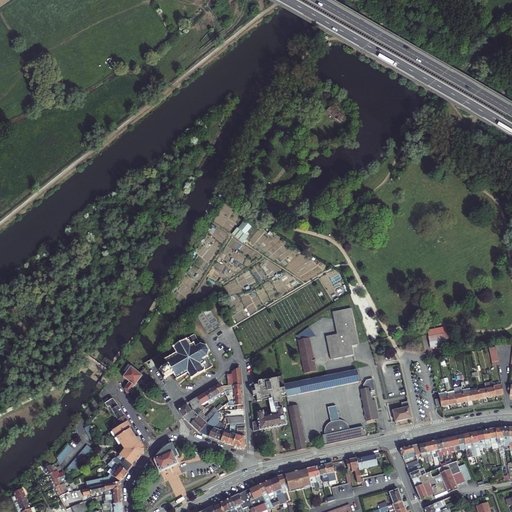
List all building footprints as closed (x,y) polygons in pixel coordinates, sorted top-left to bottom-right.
[(342,121),(340,120),(343,117),(331,106),(327,111),(340,123),(342,121)] [(243,243),(248,237),(245,235),(251,227),(245,222),(238,229),(237,228),(232,234),(243,243)] [(358,344),(351,309),(333,312),(337,335),(326,337),(331,359),(353,355),(351,346),(358,344)] [(427,330),(428,337),(447,333),(449,344),(455,343),(453,329),(446,330),(446,326),(427,330)] [(447,333),(428,337),(431,348),(449,344),(448,337),(447,333)] [(176,380),(177,380),(188,373),(190,378),(191,380),(192,379),(192,378),(203,372),(204,372),(205,372),(205,371),(212,366),(207,357),(208,357),(208,356),(207,356),(208,352),(209,351),(209,350),(208,350),(206,346),(205,345),(205,346),(201,344),(200,344),(199,344),(194,335),(186,339),(186,338),(185,339),(185,340),(174,346),(172,347),(173,348),(176,353),(165,359),(164,359),(164,360),(165,360),(167,364),(167,366),(160,369),(159,369),(158,371),(160,371),(164,378),(163,379),(165,380),(166,379),(172,375),(173,375),(176,379),(176,380)] [(309,338),(298,340),(300,352),(311,349),(309,338)] [(499,365),(496,347),(489,348),(492,366),(499,365)] [(300,352),(305,374),(316,371),(314,362),(313,358),(311,349),(300,352)] [(123,371),(126,373),(122,377),(129,382),(124,389),(128,395),(143,376),(128,365),(123,371)] [(241,385),(239,367),(232,371),(233,374),(227,375),(228,386),(241,385)] [(357,371),(284,385),(286,396),(302,393),(359,381),(358,376),(357,374),(357,371)] [(258,422),(253,423),(253,432),(287,425),(284,413),(283,407),(278,408),(276,409),(275,403),(277,403),(282,402),(282,398),(287,397),(286,396),(284,385),(282,376),(270,379),(269,380),(270,382),(268,382),(267,380),(266,380),(259,381),(258,383),(258,385),(262,401),(268,399),(271,399),(274,415),(272,415),(264,417),(263,411),(257,412),(258,419),(258,422)] [(372,401),(372,397),(376,396),(373,378),(366,380),(363,384),(364,389),(360,390),(362,397),(362,400),(364,408),(364,411),(365,415),(366,418),(366,422),(376,420),(378,419),(377,413),(374,413),(372,401)] [(501,380),(492,382),(495,396),(503,395),(501,380)] [(485,385),(488,398),(495,396),(492,382),(485,383),(485,385)] [(222,387),(219,383),(215,386),(221,397),(225,394),(224,391),(222,387)] [(257,402),(262,401),(258,385),(254,385),(255,391),(252,392),(253,397),(256,396),(257,402)] [(478,387),(480,399),(488,398),(485,385),(477,387),(478,387)] [(221,397),(215,386),(212,388),(218,399),(221,397)] [(470,389),(472,401),(480,399),(478,387),(470,389)] [(218,399),(212,388),(208,390),(214,401),(218,399)] [(470,389),(463,390),(463,391),(465,402),(472,401),(470,389)] [(214,401),(208,390),(204,393),(211,404),(214,401)] [(454,391),(447,392),(447,396),(449,405),(457,404),(455,393),(454,391)] [(455,393),(457,404),(465,402),(463,391),(455,393)] [(204,408),(211,404),(204,393),(196,398),(201,405),(207,402),(208,404),(204,407),(203,406),(202,407),(204,408)] [(449,405),(447,396),(439,398),(441,407),(449,405)] [(196,398),(189,402),(194,410),(197,408),(200,412),(204,409),(204,408),(202,407),(201,405),(196,398)] [(122,412),(118,406),(113,399),(111,399),(105,404),(107,408),(109,407),(115,416),(119,423),(120,425),(127,421),(122,412)] [(234,406),(234,410),(243,410),(243,400),(234,401),(228,401),(229,402),(229,404),(228,404),(227,405),(227,406),(234,406)] [(403,409),(393,411),(395,422),(412,418),(408,402),(401,404),(402,407),(404,406),(404,408),(403,409)] [(179,408),(179,411),(183,418),(192,411),(187,404),(179,408)] [(298,405),(288,407),(290,415),(299,413),(298,405)] [(331,407),(328,408),(330,420),(335,423),(338,418),(336,406),(333,407),(334,409),(331,409),(331,407)] [(192,411),(183,418),(199,433),(207,423),(213,417),(217,411),(218,411),(216,409),(215,408),(209,414),(210,414),(206,418),(206,417),(201,413),(199,416),(198,415),(198,416),(197,415),(200,412),(197,408),(194,410),(192,411)] [(301,421),(299,413),(290,415),(297,451),(306,449),(305,442),(304,439),(303,431),(302,428),(301,423),(301,421)] [(213,417),(207,423),(210,425),(214,428),(219,422),(213,417)] [(338,418),(335,423),(337,432),(349,429),(349,426),(347,423),(344,420),(342,419),(338,418)] [(337,432),(335,423),(330,420),(328,421),(325,424),(324,427),(324,431),(324,435),(337,432)] [(120,425),(119,426),(112,431),(124,449),(119,455),(121,456),(133,466),(144,452),(144,446),(127,421),(120,425)] [(223,424),(219,422),(214,428),(211,431),(209,437),(215,440),(219,430),(219,431),(222,425),(223,424)] [(119,426),(120,425),(119,423),(115,426),(109,429),(111,431),(112,431),(119,426)] [(214,428),(210,425),(207,423),(199,433),(209,437),(211,431),(214,428)] [(231,432),(227,444),(232,446),(236,435),(237,432),(244,431),(244,423),(230,424),(230,429),(229,432),(231,432)] [(92,428),(90,425),(84,428),(85,431),(87,434),(89,437),(91,441),(97,438),(95,434),(93,431),(92,428)] [(219,430),(215,440),(220,442),(226,426),(222,425),(219,431),(219,430)] [(226,426),(220,442),(227,444),(231,432),(229,432),(230,429),(227,428),(228,427),(226,426)] [(322,435),(324,445),(365,437),(363,427),(349,429),(324,435),(322,435)] [(501,428),(502,436),(509,436),(509,428),(505,428),(501,428)] [(232,446),(242,450),(245,448),(245,437),(244,431),(237,432),(236,435),(232,446)] [(465,443),(465,444),(472,443),(470,433),(467,434),(463,434),(465,443)] [(504,447),(503,437),(496,438),(498,448),(499,452),(502,451),(501,448),(504,447)] [(154,459),(171,451),(175,458),(179,456),(172,442),(170,443),(168,445),(166,446),(164,447),(162,449),(160,450),(158,452),(157,454),(156,456),(154,458),(154,459)] [(479,449),(478,442),(472,443),(475,457),(481,455),(480,451),(479,449)] [(472,457),(475,457),(472,443),(465,444),(466,449),(466,450),(471,450),(472,457)] [(420,454),(421,453),(419,444),(418,445),(411,446),(415,455),(420,454)] [(59,455),(56,458),(58,461),(60,465),(64,459),(66,457),(69,454),(71,452),(73,449),(68,445),(65,447),(63,450),(61,452),(59,455)] [(67,468),(63,473),(65,475),(66,477),(67,479),(72,473),(74,470),(77,468),(79,465),(81,462),(83,460),(85,457),(87,455),(90,452),(92,449),(87,445),(84,448),(82,450),(80,453),(78,455),(76,458),(73,461),(71,463),(69,466),(67,468)] [(415,455),(411,446),(406,447),(401,448),(400,451),(404,460),(415,456),(415,455)] [(171,451),(154,459),(160,471),(168,467),(177,463),(175,458),(171,451)] [(420,454),(421,458),(424,458),(425,462),(428,461),(426,452),(421,453),(420,454)] [(118,460),(115,458),(112,460),(128,472),(133,466),(121,456),(118,460)] [(377,465),(376,458),(375,456),(367,458),(357,460),(359,471),(363,470),(363,468),(377,465)] [(355,472),(356,476),(360,475),(359,471),(357,460),(356,458),(352,459),(349,460),(351,469),(352,473),(355,472)] [(107,465),(112,468),(124,477),(128,472),(112,460),(107,465)] [(417,460),(406,465),(407,469),(419,464),(417,460)] [(448,464),(450,469),(457,485),(465,482),(464,480),(458,466),(456,462),(448,464)] [(324,465),(327,473),(334,472),(332,463),(328,464),(324,465)] [(50,465),(45,469),(48,475),(53,473),(58,471),(56,468),(56,467),(55,467),(53,464),(50,466),(50,465)] [(419,464),(407,469),(408,471),(409,473),(419,470),(421,469),(419,464)] [(440,473),(450,469),(448,464),(447,465),(442,467),(438,469),(440,473)] [(464,480),(470,478),(464,464),(458,466),(464,480)] [(318,466),(321,475),(327,473),(324,465),(321,466),(318,466)] [(109,474),(110,475),(120,482),(124,477),(112,468),(111,470),(112,471),(111,472),(109,474)] [(307,469),(309,478),(315,476),(313,468),(309,468),(307,469)] [(309,478),(307,469),(296,472),(285,474),(287,483),(289,490),(289,493),(290,493),(289,491),(296,490),(296,491),(304,489),(304,487),(310,486),(311,487),(309,478)] [(458,489),(457,485),(450,469),(440,473),(440,474),(448,493),(458,489)] [(422,475),(419,470),(409,473),(410,476),(412,479),(419,477),(422,475)] [(53,473),(48,475),(51,482),(57,479),(65,475),(63,473),(63,472),(59,474),(58,471),(53,473)] [(334,472),(327,473),(328,479),(329,482),(335,480),(336,480),(334,472)] [(435,498),(448,493),(440,474),(432,477),(430,472),(425,474),(422,475),(419,477),(421,483),(422,483),(427,496),(433,494),(435,498)] [(277,477),(280,485),(287,483),(285,474),(281,476),(277,477)] [(57,479),(51,482),(54,488),(64,483),(62,479),(66,477),(65,475),(57,479)] [(120,482),(110,475),(108,477),(86,482),(87,489),(104,485),(120,482)] [(317,483),(315,476),(309,478),(311,487),(311,488),(314,487),(314,489),(315,490),(318,489),(317,483)] [(269,480),(274,491),(281,488),(280,485),(277,477),(273,479),(269,480)] [(415,486),(421,483),(419,477),(412,479),(415,486)] [(266,492),(267,494),(274,491),(269,480),(265,482),(262,483),(266,492)] [(87,489),(82,490),(83,497),(87,496),(87,497),(89,497),(89,496),(91,495),(91,498),(97,496),(97,494),(103,493),(104,492),(105,496),(106,501),(104,501),(104,504),(102,504),(103,510),(111,509),(110,505),(122,503),(120,482),(104,485),(87,489)] [(67,491),(64,483),(54,488),(59,497),(68,492),(67,491)] [(258,485),(262,494),(266,492),(262,483),(260,484),(258,485)] [(287,483),(280,485),(281,488),(286,502),(289,501),(286,491),(289,490),(287,483)] [(428,497),(427,496),(422,483),(421,483),(415,486),(417,492),(421,500),(428,497)] [(258,485),(249,489),(254,499),(262,495),(262,494),(258,485)] [(281,488),(274,491),(280,505),(280,506),(287,503),(286,502),(281,488)] [(402,501),(398,489),(389,492),(394,504),(402,501)] [(15,496),(18,503),(26,499),(24,494),(23,495),(21,490),(14,492),(15,496)] [(247,507),(248,510),(253,507),(250,501),(251,501),(250,500),(246,491),(239,494),(243,503),(240,504),(243,509),(247,507)] [(274,507),(280,505),(274,491),(267,494),(271,501),(274,507)] [(267,494),(266,492),(262,494),(262,495),(266,503),(265,504),(267,510),(274,507),(271,501),(267,494)] [(234,506),(235,507),(240,504),(243,503),(239,494),(235,496),(230,498),(234,506)] [(264,503),(265,504),(266,503),(262,495),(254,499),(250,500),(251,501),(250,501),(253,507),(254,507),(264,503)] [(228,509),(234,506),(230,498),(227,500),(224,501),(228,509)] [(26,499),(18,503),(20,507),(28,504),(27,502),(26,499)] [(219,504),(223,511),(225,511),(229,510),(228,509),(224,501),(221,502),(219,504)] [(394,504),(392,505),(395,511),(404,508),(402,501),(394,504)] [(114,511),(122,511),(122,503),(110,505),(111,509),(111,511),(114,511)] [(262,511),(267,510),(265,504),(264,503),(254,507),(255,511),(262,511)] [(490,511),(487,503),(476,506),(478,511),(490,511)]
